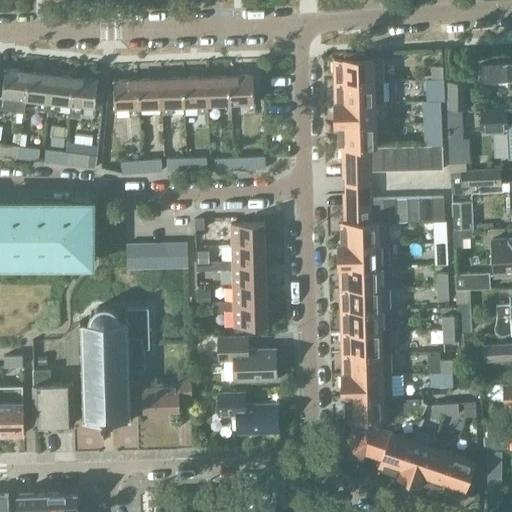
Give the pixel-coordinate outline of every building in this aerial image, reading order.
[(334,61),(334,83),(383,82),(383,59),(334,61)] [(478,84),(490,83),(507,82),(508,94),(511,93),(511,64),(478,66),(478,84)] [(431,67),(432,80),(443,80),(442,66),(431,67)] [(23,108),(24,100),(27,72),(4,69),(1,97),(16,99),(15,107),(23,108)] [(38,108),(46,109),(50,74),(27,72),(24,100),(39,101),(38,108)] [(50,74),(46,109),(58,111),(59,104),(70,105),(73,77),(50,74)] [(252,76),(228,77),(229,105),(253,104),(252,76)] [(96,80),(73,77),(70,105),(93,108),(96,80)] [(205,77),(182,78),(183,106),(198,106),(198,113),(207,112),(206,105),(205,77)] [(228,77),(205,77),(206,105),(229,105),(228,77)] [(160,79),(161,107),(161,115),(172,114),(172,107),(183,106),(182,78),(160,79)] [(160,79),(137,80),(138,108),(161,107),(160,79)] [(138,108),(137,80),(113,81),(114,109),(130,108),(130,116),(138,116),(138,108)] [(443,80),(432,80),(432,93),(444,93),(443,80)] [(468,108),(467,81),(447,82),(448,109),(468,108)] [(334,104),(334,105),(374,104),(374,103),(384,103),(383,82),(334,83),(335,104),(334,104)] [(334,105),(334,126),(375,125),(374,104),(334,105)] [(511,109),(503,110),(481,111),(482,132),(508,130),(510,158),(511,157),(511,109)] [(429,110),(429,124),(441,123),(440,110),(429,110)] [(441,123),(429,124),(430,137),(441,136),(441,123)] [(375,125),(334,126),(334,127),(338,127),(339,149),(343,149),(344,186),(371,186),(370,170),(370,148),(375,148),(375,125)] [(18,146),(16,159),(38,161),(39,149),(24,147),(26,136),(20,135),(19,146),(18,146)] [(52,137),(50,147),(63,149),(65,138),(52,137)] [(449,143),(450,164),(467,163),(467,143),(449,143)] [(0,156),(16,159),(18,146),(7,146),(0,144),(0,156)] [(417,170),(429,169),(428,146),(417,147),(417,170)] [(428,146),(429,169),(440,169),(440,146),(428,146)] [(370,170),(381,170),(381,147),(375,148),(370,148),(370,170)] [(381,170),(393,170),(393,147),(381,147),(381,170)] [(393,147),(393,170),(405,170),(405,147),(393,147)] [(405,147),(405,170),(417,170),(417,147),(405,147)] [(44,162),(63,164),(64,153),(46,151),(44,162)] [(64,153),(63,164),(87,167),(88,156),(64,153)] [(264,156),(235,158),(235,169),(265,168),(264,156)] [(206,158),(186,159),(186,170),(206,169),(206,158)] [(235,169),(235,158),(215,159),(215,170),(235,169)] [(160,159),(140,161),(141,172),(160,171),(160,159)] [(186,170),(186,159),(167,159),(167,171),(186,170)] [(141,172),(140,161),(121,162),(122,173),(141,172)] [(451,172),(452,195),(463,195),(463,187),(502,184),(501,169),(451,172)] [(338,246),(338,247),(388,245),(387,223),(372,223),(372,222),(371,199),(371,186),(344,186),(345,224),(341,224),(341,246),(338,246)] [(419,198),(420,221),(432,220),(431,197),(419,198)] [(431,197),(432,220),(443,220),(442,197),(431,197)] [(371,199),(372,222),(383,222),(382,198),(371,199)] [(382,198),(383,222),(395,221),(395,198),(382,198)] [(395,198),(395,221),(407,221),(407,198),(395,198)] [(407,198),(407,221),(420,221),(419,198),(407,198)] [(472,202),(452,203),(453,231),(473,230),(472,202)] [(0,258),(89,258),(89,208),(0,208),(0,258)] [(202,219),(194,220),(194,230),(203,230),(202,219)] [(231,245),(264,244),(264,223),(231,224),(231,245)] [(434,231),(434,244),(446,244),(445,231),(434,231)] [(511,238),(497,240),(497,241),(490,241),(491,251),(498,251),(499,277),(511,276),(511,238)] [(162,243),(149,244),(150,269),(163,269),(162,243)] [(162,243),(163,269),(175,268),(175,243),(162,243)] [(187,243),(175,243),(175,268),(188,268),(187,243)] [(138,269),(138,244),(126,244),(127,270),(138,269)] [(138,244),(138,269),(150,269),(149,244),(138,244)] [(211,266),(265,265),(264,244),(231,245),(232,261),(211,261),(211,266)] [(446,244),(434,244),(435,257),(446,257),(446,244)] [(388,245),(338,247),(338,268),(379,267),(388,267),(388,245)] [(208,253),(197,253),(197,264),(208,264),(208,253)] [(232,284),(233,286),(265,285),(265,265),(211,266),(211,270),(222,270),(222,284),(232,284)] [(379,267),(338,268),(338,269),(339,269),(340,290),(379,289),(379,287),(388,287),(388,267),(379,267)] [(454,275),(455,290),(489,288),(488,272),(454,275)] [(436,274),(436,287),(448,287),(447,274),(436,274)] [(233,306),(266,305),(265,285),(233,286),(233,302),(212,302),(212,306),(233,306)] [(379,289),(340,290),(341,312),(380,310),(389,310),(388,287),(379,287),(379,289)] [(448,287),(436,287),(437,301),(448,300),(448,287)] [(209,290),(195,290),(196,306),(209,306),(209,290)] [(496,305),(497,316),(511,314),(511,297),(510,297),(511,304),(496,305)] [(471,331),(470,304),(455,304),(456,332),(471,331)] [(266,305),(233,306),(212,306),(212,311),(226,311),(226,326),(234,326),(234,328),(266,327),(266,305)] [(130,372),(130,371),(144,370),(144,349),(149,348),(147,309),(126,309),(126,319),(125,319),(125,321),(118,321),(117,317),(116,316),(116,315),(117,314),(116,312),(115,313),(114,312),(112,311),(110,309),(108,309),(109,307),(107,307),(107,308),(105,308),(103,308),(101,308),(100,309),(99,307),(97,307),(98,309),(96,310),(95,311),(93,312),(92,314),(91,313),(89,315),(91,316),(90,318),(89,320),(89,322),(83,322),(83,320),(81,320),(81,322),(78,323),(78,325),(81,325),(81,339),(79,339),(79,341),(81,341),(82,355),(79,355),(80,358),(81,358),(82,371),(80,371),(80,374),(82,374),(82,387),(81,387),(81,389),(83,389),(83,403),(81,403),(81,405),(83,405),(84,420),(81,420),(81,421),(84,421),(84,423),(85,423),(85,421),(98,421),(98,423),(100,423),(99,422),(101,422),(101,421),(112,421),(113,421),(113,422),(115,422),(115,420),(127,420),(128,422),(130,422),(130,420),(132,420),(132,418),(130,418),(129,404),(132,404),(132,402),(129,402),(129,388),(131,388),(131,386),(129,386),(129,372),(130,372)] [(380,310),(341,312),(341,333),(380,332),(390,332),(389,310),(380,310)] [(511,314),(497,316),(494,327),(494,330),(496,332),(497,334),(500,336),(502,336),(505,336),(507,334),(509,332),(511,332),(511,314)] [(442,317),(442,330),(454,330),(453,317),(442,317)] [(454,330),(442,330),(443,343),(454,343),(454,330)] [(380,332),(341,333),(342,355),(391,353),(390,332),(380,332)] [(218,361),(233,361),(234,381),(276,380),(275,349),(249,349),(249,336),(217,336),(218,361)] [(511,344),(482,346),(483,360),(511,358),(511,344)] [(342,375),(341,375),(341,376),(391,375),(391,353),(342,355),(342,375)] [(3,356),(3,367),(21,367),(21,355),(3,356)] [(439,361),(440,374),(452,373),(451,360),(439,361)] [(50,369),(37,370),(33,370),(33,384),(32,384),(34,425),(74,423),(72,383),(50,384),(50,369)] [(452,373),(440,374),(441,387),(452,386),(452,373)] [(167,386),(167,385),(142,385),(143,411),(179,410),(179,404),(192,403),(191,374),(178,375),(178,385),(175,385),(175,386),(167,386)] [(391,375),(341,376),(342,398),(392,397),(391,375)] [(511,384),(502,385),(503,400),(503,406),(511,405),(511,384)] [(22,385),(0,385),(0,434),(23,434),(22,385)] [(236,415),(237,434),(277,432),(276,404),(244,404),(243,392),(218,393),(218,416),(236,415)] [(392,397),(342,398),(342,399),(345,399),(346,420),(352,420),(353,438),(348,441),(354,450),(380,431),(379,419),(383,419),(382,398),(392,397)] [(403,399),(403,415),(418,406),(418,399),(403,399)] [(464,403),(464,417),(476,416),(475,402),(464,403)] [(445,416),(445,404),(431,405),(432,417),(445,416)] [(458,404),(445,404),(445,416),(458,415),(458,404)] [(380,431),(354,450),(360,458),(365,454),(382,460),(379,468),(400,475),(398,478),(399,479),(415,431),(414,431),(411,440),(391,433),(390,434),(380,431)] [(415,431),(399,479),(420,486),(436,438),(415,431)] [(495,436),(483,437),(484,451),(496,450),(495,436)] [(436,438),(420,486),(421,486),(421,485),(441,491),(454,454),(433,448),(436,438)] [(487,452),(487,477),(502,476),(503,452),(487,452)] [(454,454),(441,491),(462,499),(474,461),(454,454)] [(17,511),(43,511),(76,510),(75,492),(16,494),(17,511)] [(0,511),(8,511),(8,495),(0,495),(0,511)] [(210,511),(210,500),(156,501),(155,511),(210,511)]
